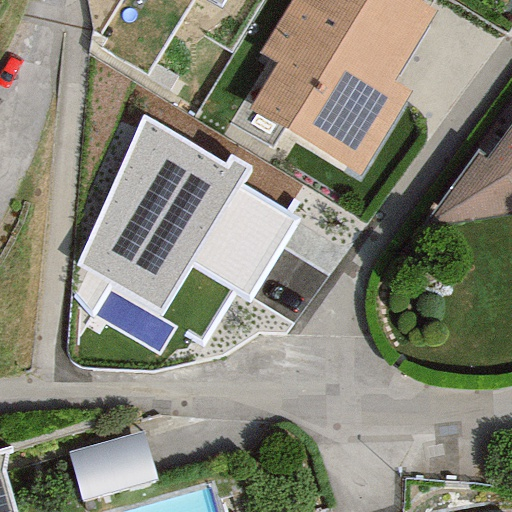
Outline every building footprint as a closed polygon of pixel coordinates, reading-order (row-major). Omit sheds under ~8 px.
[(433,13),(412,0),(290,0),(258,54),(275,64),(247,110),(357,175),(407,93),(391,83),(433,13)] [(187,268),(246,167),(229,157),(224,167),(142,115),(77,266),(158,315),(187,268)] [(511,122),(484,160),(476,155),(427,224),(511,214),(511,122)] [(140,432),(67,453),(80,502),(155,481),(140,432)] [(0,511),(15,511),(3,472),(7,448),(0,449),(0,511)]
